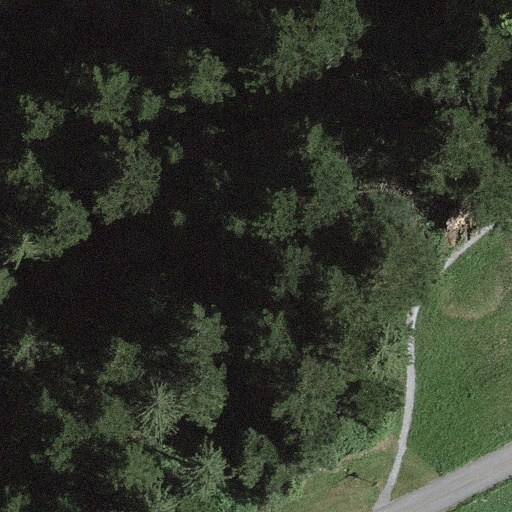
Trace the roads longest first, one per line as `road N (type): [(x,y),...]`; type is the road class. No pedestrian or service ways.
road 1 (unknown): [(404,498),(349,396),(511,108)]
road 2 (unclassified): [(379,511),(511,446)]
